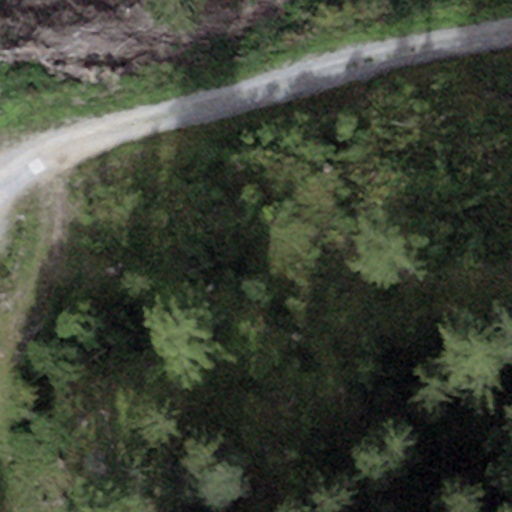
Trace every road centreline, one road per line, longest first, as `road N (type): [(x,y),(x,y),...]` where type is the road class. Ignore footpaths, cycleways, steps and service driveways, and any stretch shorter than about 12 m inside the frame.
road 1 (track): [(0,188),(29,163),(112,129),(511,45)]
road 2 (track): [(112,129),(52,236),(0,409)]
